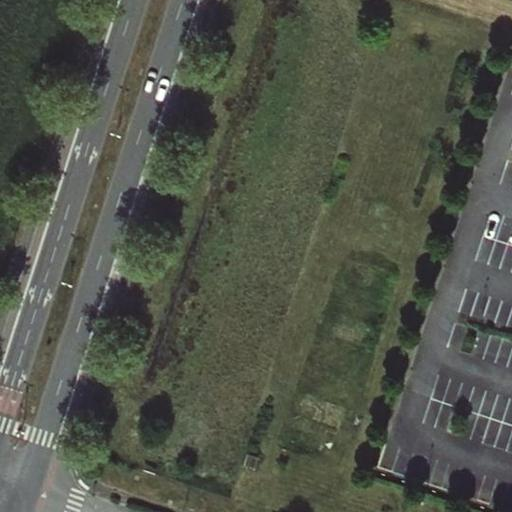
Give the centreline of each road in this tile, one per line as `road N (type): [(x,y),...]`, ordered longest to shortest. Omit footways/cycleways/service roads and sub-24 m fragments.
road 1 (primary): [(28,497),(186,0)]
road 2 (primary): [(133,0),(0,420)]
